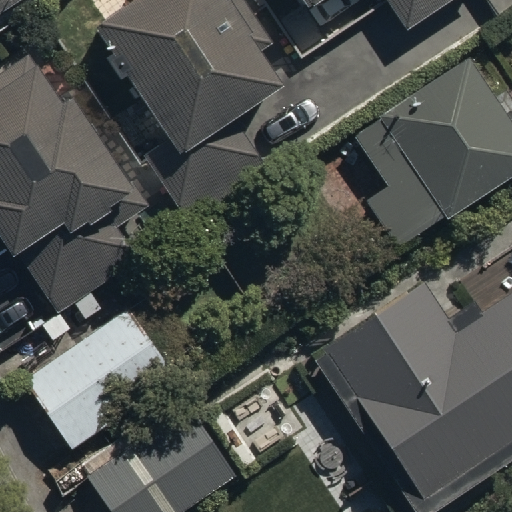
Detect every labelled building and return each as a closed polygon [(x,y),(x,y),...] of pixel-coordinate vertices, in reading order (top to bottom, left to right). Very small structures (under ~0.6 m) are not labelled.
[(146,0),(94,34),(156,129),(121,151),(186,251),(272,195),(228,127),(276,96),(258,69),(268,62),(227,0),(146,0)] [(298,0),(303,5),(310,0),(371,0),(400,41),(460,0),(298,0)] [(31,42),(0,61),(0,220),(53,307),(136,255),(113,218),(145,197),(67,72),(54,80),(31,42)] [(511,115),(465,46),(351,125),(385,175),(365,188),(399,238),(511,160),(511,115)] [(511,276),(451,316),(424,275),(310,350),(415,509),(511,445),(511,276)] [(128,298),(21,371),(67,439),(175,366),(128,298)] [(188,403),(87,471),(114,511),(163,511),(231,466),(188,403)]
